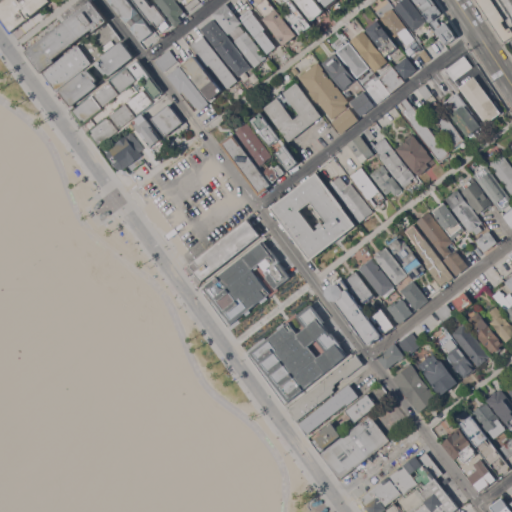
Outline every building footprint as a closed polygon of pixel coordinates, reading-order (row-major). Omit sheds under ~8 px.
[(10,33),(4,25),(7,23),(6,22),(4,23),(1,18),(2,16),(2,15),(0,16),(0,4),(5,0),(51,0),(52,1),(51,2),(56,7),(53,10),(48,4),(31,17),(10,33)] [(128,0),(154,31),(143,41),(110,0),(128,0)] [(147,0),(153,6),(156,4),(172,24),(162,32),(155,22),(153,24),(133,0),(147,0)] [(177,0),(186,11),(180,16),(183,20),(177,26),(170,19),(171,18),(168,15),(164,10),(164,9),(156,0),(177,0)] [(200,0),(201,1),(190,10),(183,1),(181,2),(179,0),(200,0)] [(270,0),(298,34),(294,38),(294,40),(293,41),(291,41),(290,41),(285,45),(264,19),(265,18),(256,7),(264,0),(270,0)] [(293,0),(314,26),(309,29),(308,28),(301,34),(286,14),(293,8),(287,0),(293,0)] [(317,0),(325,10),(322,13),(320,15),(317,17),(313,19),(298,0),(317,0)] [(412,0),(428,21),(416,31),(396,6),(403,0),(412,0)] [(431,22),(413,0),(434,0),(444,12),(431,22)] [(492,0),(511,29),(511,36),(505,41),(477,0),(492,0)] [(44,73),(28,52),(93,1),(108,21),(95,31),(93,29),(77,42),(80,45),(44,73)] [(243,23),(230,34),(214,14),(227,3),(243,23)] [(416,39),(408,45),(400,34),(397,36),(382,17),(386,14),(392,9),(392,10),(394,8),(416,39)] [(266,28),(265,30),(278,47),(269,53),(243,20),(253,12),(266,28)] [(223,29),(224,28),(243,54),(243,56),(252,67),(240,76),(201,28),(214,18),(223,29)] [(379,20),(399,46),(387,55),(367,29),(379,20)] [(447,21),(459,36),(448,44),(437,30),(447,21)] [(389,61),(383,66),(384,67),(381,69),(381,68),(377,71),(353,40),(365,30),(389,61)] [(247,31),(268,57),(256,67),(235,40),(247,31)] [(240,80),(230,88),(212,64),(209,66),(192,44),(204,35),(240,80)] [(123,40),(135,56),(111,75),(109,72),(107,74),(98,63),(101,61),(99,59),(123,40)] [(371,68),(359,78),(338,51),(350,41),(371,68)] [(92,62),(56,91),(51,84),(48,84),(46,82),(48,79),(44,73),(80,45),(92,62)] [(433,58),(428,62),(421,53),(426,49),(433,58)] [(170,50),(178,60),(164,71),(156,61),(170,50)] [(335,53),(357,80),(349,86),(350,87),(347,90),(346,89),(345,90),(324,63),(335,53)] [(223,90),(216,96),(218,98),(213,101),(184,65),(196,55),(223,90)] [(465,55),(474,66),(456,80),(447,69),(465,55)] [(407,78),(397,66),(408,57),(418,69),(407,78)] [(139,60),(163,91),(155,97),(146,85),(143,85),(140,82),(141,79),(130,66),(139,60)] [(325,69),(324,69),(338,87),(338,86),(350,101),(347,104),(349,107),(334,119),(320,101),(319,102),(310,92),(311,91),(300,77),(319,61),(325,69)] [(405,83),(391,94),(380,103),(366,85),(377,76),(379,75),(380,77),(393,66),(394,65),(407,81),(405,83)] [(181,66),(211,102),(202,110),(199,106),(197,107),(184,91),(182,92),(169,75),(181,66)] [(127,67),(137,80),(132,84),(133,85),(128,90),(127,88),(122,92),(112,80),(127,67)] [(86,69),(88,71),(90,69),(98,80),(96,82),(99,85),(73,105),(73,104),(69,107),(65,102),(69,99),(66,95),(62,98),(58,93),(62,90),(61,89),(86,69)] [(497,101),(506,112),(504,114),(502,112),(488,123),(461,86),(476,76),(495,102),(497,101)] [(110,81),(120,94),(115,98),(116,99),(111,103),(109,102),(104,106),(94,93),(110,81)] [(266,107),(298,82),(323,116),(290,141),(266,107)] [(434,94),(427,99),(419,89),(426,84),(434,94)] [(154,102),(139,114),(129,101),(135,96),(133,95),(137,91),(139,93),(144,89),(154,102)] [(376,106),(363,116),(352,101),(365,91),(376,106)] [(469,104),(467,106),(482,125),(469,136),(452,114),(454,113),(446,102),(459,92),(469,104)] [(93,95),(104,109),(83,125),(82,125),(81,125),(79,121),(80,120),(72,111),(93,95)] [(451,154),(441,162),(403,111),(407,108),(403,102),(408,98),(451,154)] [(466,140),(456,147),(440,127),(442,125),(430,108),(435,105),(433,103),(436,100),(466,140)] [(136,115),(121,128),(111,115),(116,111),(115,109),(120,105),(122,107),(126,103),(136,115)] [(170,103),(186,122),(167,137),(152,118),(170,103)] [(333,122),(348,111),(347,110),(349,108),(350,109),(351,108),(360,119),(342,133),(333,122)] [(282,138),(273,146),(270,143),(266,138),(261,132),(256,125),(253,119),(261,114),(260,113),(263,111),(282,138)] [(163,138),(152,146),(141,131),(140,132),(137,128),(138,128),(134,122),(144,114),(163,138)] [(110,138),(109,136),(98,145),(91,137),(90,136),(87,133),(87,131),(91,128),(91,129),(107,116),(110,119),(110,118),(120,130),(110,138)] [(274,155),(261,165),(236,132),(249,122),(274,155)] [(376,136),(370,142),(364,133),(370,128),(376,136)] [(109,148),(128,134),(128,135),(133,132),(145,148),(141,151),(144,155),(141,157),(124,169),(117,168),(108,155),(109,148)] [(272,184),(268,187),(269,188),(260,195),(222,143),(234,133),(272,184)] [(423,143),(430,151),(429,152),(437,162),(419,176),(398,148),(415,134),(423,143)] [(372,160),(369,161),(368,159),(364,162),(350,144),(362,135),(376,153),(370,158),(372,160)] [(416,176),(412,180),(413,181),(406,187),(371,142),(373,140),(377,144),(386,137),(416,176)] [(300,162),(289,170),(284,163),(285,162),(280,156),(279,156),(277,153),(283,148),(282,148),(284,146),(284,145),(286,143),(300,162)] [(511,192),(490,163),(503,153),(511,164),(511,192)] [(371,173),(384,163),(403,189),(396,195),(392,190),(387,194),(371,173)] [(286,172),(274,182),(265,171),(270,166),(271,167),(273,164),(275,167),(279,164),(286,172)] [(511,197),(511,199),(509,202),(510,203),(501,210),(475,175),(488,165),(511,197)] [(387,199),(377,206),(371,199),(369,200),(351,175),(363,166),(387,199)] [(271,207),(318,172),(344,207),(357,224),(346,232),(348,235),(338,242),(336,240),(311,260),(271,207)] [(374,211),(361,222),(354,214),(355,213),(331,183),(341,175),(348,185),(351,182),(374,211)] [(474,177),(493,202),(490,205),(491,207),(484,211),(484,210),(480,213),(463,191),(464,191),(461,187),(474,177)] [(470,204),(470,203),(484,222),(480,225),(484,229),(477,234),(474,229),(471,232),(459,215),(447,198),(459,189),(470,204)] [(94,208),(94,207),(94,206),(95,205),(96,205),(96,203),(97,203),(98,202),(99,201),(99,200),(101,200),(102,201),(103,202),(103,203),(102,204),(101,204),(101,205),(100,207),(99,207),(98,207),(98,208),(98,209),(96,209),(95,209),(94,208)] [(466,230),(453,239),(436,215),(438,213),(436,211),(446,203),(466,230)] [(454,242),(448,246),(453,252),(457,249),(470,266),(458,275),(445,259),(446,257),(418,221),(430,211),(454,242)] [(192,274),(187,267),(190,265),(249,219),(254,225),(257,222),(263,230),(260,232),(261,235),(200,283),(195,277),(198,275),(196,272),(192,274)] [(455,277),(449,282),(448,280),(442,285),(427,265),(430,263),(426,259),(419,250),(419,249),(416,246),(417,245),(416,244),(412,240),(413,239),(406,230),(415,223),(455,277)] [(486,251),(477,240),(478,239),(477,238),(485,232),(486,233),(490,230),(498,242),(486,251)] [(400,235),(427,268),(424,271),(425,272),(418,278),(417,276),(414,279),(409,272),(405,266),(406,265),(389,244),(400,235)] [(202,290),(264,240),(281,261),(280,262),(291,277),(288,279),(289,281),(269,298),(263,303),(261,301),(250,310),(252,311),(247,315),(246,313),(228,327),(202,290)] [(409,275),(397,284),(375,256),(377,255),(376,253),(381,249),(382,250),(386,247),(409,275)] [(395,286),(395,287),(396,289),(389,295),(387,292),(382,296),(360,268),(373,257),(395,286)] [(377,296),(366,305),(357,292),(355,293),(351,289),(354,287),(348,279),(358,271),(377,296)] [(329,287),(334,283),(338,284),(343,279),(350,288),(349,289),(353,294),(355,294),(357,297),(357,299),(360,304),(362,304),(364,307),(364,309),(368,314),(369,314),(372,317),(372,320),(383,335),(382,337),(379,339),(377,338),(374,340),(374,343),(372,344),(370,344),(369,344),(337,301),(332,300),(328,294),(329,290),(329,287)] [(416,311),(401,290),(413,280),(429,301),(416,311)] [(503,292),(505,295),(506,297),(511,292),(511,293),(511,317),(494,295),(500,290),(502,292),(503,292)] [(474,303),(463,311),(462,310),(461,310),(453,300),(466,291),(474,303)] [(395,301),(397,304),(404,298),(414,313),(401,323),(400,321),(399,322),(395,317),(396,316),(388,307),(395,301)] [(455,313),(444,321),(437,311),(447,303),(455,313)] [(258,346),(257,345),(266,337),(268,339),(289,322),(298,334),(306,327),(298,316),(312,304),(326,321),(322,323),(331,334),(332,333),(341,345),(340,346),(347,355),(285,404),(248,354),(258,346)] [(504,314),(504,313),(511,323),(511,337),(507,342),(492,322),(496,318),(490,311),(498,306),(504,314)] [(396,326),(385,334),(371,316),(382,308),(396,326)] [(505,343),(501,346),(503,349),(498,353),(496,351),(493,354),(472,327),(475,325),(470,319),(479,311),(505,343)] [(478,366),(465,348),(464,349),(452,332),(465,322),(491,356),(490,357),(493,360),(488,364),(486,361),(478,366)] [(423,344),(417,349),(418,350),(416,352),(415,351),(409,355),(399,343),(413,331),(423,344)] [(451,333),(459,344),(458,345),(477,369),(465,378),(459,370),(457,371),(453,366),(456,364),(449,356),(450,355),(448,353),(451,351),(447,345),(446,346),(441,340),(451,333)] [(396,343),(406,355),(405,356),(406,357),(401,361),(400,359),(388,369),(378,357),(396,343)] [(419,359),(422,363),(425,361),(424,359),(429,355),(431,356),(435,353),(459,382),(442,395),(416,361),(419,359)] [(358,355),(365,363),(346,378),(345,376),(336,383),(336,387),(334,389),(335,391),(298,421),(289,409),(358,355)] [(439,398),(420,413),(394,378),(400,374),(398,371),(411,362),(412,364),(413,363),(439,398)] [(350,384),(360,396),(349,404),(348,403),(309,433),(301,423),(350,384)] [(502,388),(511,400),(511,427),(509,423),(507,425),(488,400),(502,388)] [(347,411),(346,410),(368,393),(378,405),(356,422),(353,419),(339,430),(342,435),(321,452),(312,441),(322,433),(321,431),(332,422),(333,423),(347,411)] [(495,438),(489,430),(488,431),(473,412),(487,401),(502,421),(507,428),(495,438)] [(323,454),(371,415),(391,439),(342,478),(323,454)] [(511,468),(500,477),(460,423),(472,415),(511,468)] [(450,437),(449,435),(454,430),(456,433),(461,429),(472,443),(471,444),(476,451),(475,451),(478,455),(464,465),(458,457),(455,460),(442,443),(450,437)] [(511,454),(508,457),(501,447),(511,439),(511,454)] [(415,455),(418,458),(425,452),(441,473),(436,478),(440,483),(447,477),(450,480),(443,486),(460,507),(453,511),(415,511),(426,503),(425,501),(415,487),(404,495),(402,493),(386,507),(387,508),(382,511),(370,511),(366,506),(368,505),(362,498),(415,455)] [(485,461),(493,471),(474,486),(467,476),(485,461)] [(511,509),(511,511),(495,511),(491,506),(503,497),(511,509)] [(382,511),(395,511),(399,509),(394,502),(382,511)]
